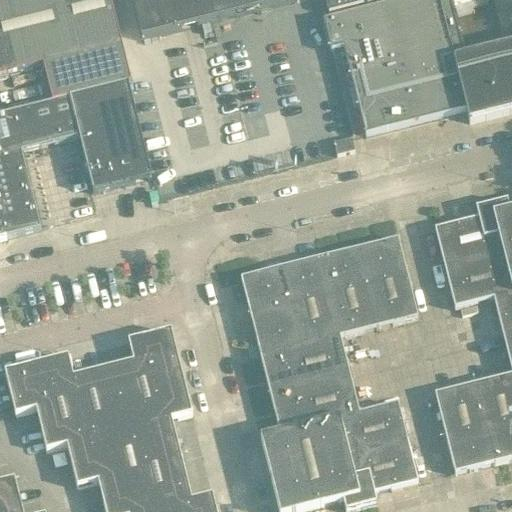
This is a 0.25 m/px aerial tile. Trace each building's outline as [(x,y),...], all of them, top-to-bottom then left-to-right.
[(122,48),(110,0),(0,0),(0,79),(43,69),(52,107),(69,102),(128,88),(132,87),(122,48)] [(297,4),(295,0),(130,0),(141,43),(297,4)] [(511,50),(465,62),(449,0),(415,0),(330,21),(323,23),(331,55),(344,52),(366,139),(466,113),(469,126),(511,115),(511,50)] [(394,0),(324,0),(328,17),(394,0)] [(0,243),(40,234),(21,157),(80,142),(75,126),(69,102),(52,107),(0,120),(0,243)] [(151,182),(134,111),(124,114),(121,102),(82,112),(85,123),(75,126),(80,142),(93,196),(151,182)] [(355,154),(351,141),(334,146),(337,159),(355,154)] [(511,463),(511,214),(510,215),(507,205),(476,213),(478,223),(435,233),(455,313),(494,303),(511,376),(511,378),(435,398),(455,478),(511,463)] [(359,417),(340,341),(418,322),(398,243),(241,282),(280,437),(260,442),(277,511),(317,511),(343,506),(344,511),(359,511),(377,508),(374,498),(418,487),(398,407),(359,417)] [(192,505),(171,424),(192,419),(171,335),(128,346),(133,367),(114,371),(73,382),(68,361),(5,377),(16,420),(36,415),(47,456),(67,451),(77,492),(98,487),(104,511),(215,511),(212,500),(192,505)] [(21,511),(14,484),(0,487),(0,511),(21,511)]
